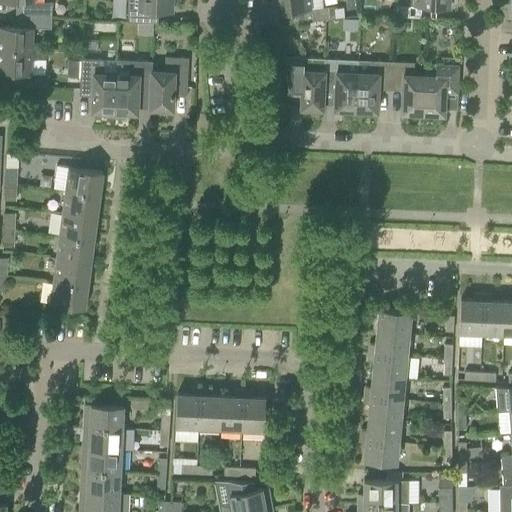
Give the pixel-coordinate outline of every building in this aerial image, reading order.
[(0,0),(0,1),(15,2),(15,14),(51,16),(51,3),(33,2),(33,0),(0,0)] [(178,0),(126,0),(126,22),(157,23),(157,11),(172,12),(172,0),(178,1),(178,0)] [(308,0),(272,0),(274,13),(310,9),(308,0)] [(395,0),(396,5),(395,17),(428,18),(428,6),(448,7),(448,0),(395,0)] [(315,8),(316,21),(328,19),(327,7),(315,8)] [(0,49),(36,51),(37,43),(31,43),(32,28),(50,29),(51,16),(15,14),(14,27),(0,26),(0,49)] [(36,51),(0,49),(0,73),(12,74),(11,86),(47,88),(48,75),(30,74),(30,60),(36,60),(36,51)] [(150,71),(149,92),(148,114),(160,114),(160,109),(172,110),(173,88),(185,88),(185,97),(186,97),(187,58),(164,57),(163,72),(151,71),(150,71)] [(324,59),(297,58),(283,57),(286,87),(287,86),(288,86),(301,86),(300,108),(322,109),(323,87),(324,59)] [(80,58),(78,89),(78,96),(79,96),(79,89),(92,89),(91,111),(102,112),(102,117),(113,117),(115,74),(103,74),(103,59),(80,58)] [(357,60),(324,59),(323,87),(334,88),(333,110),(355,111),(357,60)] [(115,74),(113,117),(124,118),(124,113),(136,113),(136,108),(137,91),(149,92),(150,71),(151,71),(152,61),(116,60),(115,74)] [(357,60),(355,111),(376,112),(377,90),(389,90),(390,62),(357,60)] [(413,63),(390,62),(389,90),(401,91),(400,113),(422,114),(423,75),(412,75),(413,63)] [(434,76),(423,75),(422,114),(443,115),(444,93),(456,93),(456,94),(457,94),(458,65),(435,64),(434,76)] [(55,166),(52,188),(64,190),(99,195),(102,172),(55,166)] [(4,183),(15,184),(16,167),(5,167),(4,183)] [(15,184),(4,183),(3,200),(14,201),(15,184)] [(64,190),(61,213),(96,217),(99,195),(64,190)] [(2,229),(13,230),(14,213),(3,213),(2,229)] [(96,217),(61,213),(58,236),(93,240),(96,217)] [(13,230),(2,229),(1,246),(12,246),(13,230)] [(93,240),(58,236),(55,258),(90,263),(93,240)] [(90,263),(55,258),(52,281),(87,286),(90,263)] [(87,286),(52,281),(49,304),(84,309),(87,286)] [(459,300),(459,320),(458,332),(481,333),(482,294),(474,294),(474,300),(459,300)] [(482,294),(481,333),(502,334),(504,301),(491,301),(491,295),(482,294)] [(511,301),(504,301),(502,334),(511,334),(511,301)] [(408,334),(408,332),(410,312),(371,308),(371,317),(377,318),(376,331),(408,334)] [(452,331),(453,316),(444,315),(444,331),(452,331)] [(368,344),(367,352),(406,356),(408,334),(376,331),(374,344),(368,344)] [(442,359),(451,360),(451,344),(443,344),(442,359)] [(406,356),(367,352),(367,360),(373,361),(371,374),(403,377),(406,356)] [(451,360),(442,359),(442,374),(450,375),(451,360)] [(479,372),(464,371),(463,379),(479,380),(479,372)] [(479,372),(479,380),(494,381),(494,373),(479,372)] [(364,387),(363,395),(401,398),(403,377),(371,374),(370,387),(364,387)] [(442,402),(450,402),(450,387),(441,387),(442,402)] [(511,387),(507,388),(495,387),(497,412),(509,411),(511,410),(511,387)] [(176,394),(175,414),(174,426),(197,427),(199,389),(191,388),(190,394),(176,394)] [(207,389),(199,389),(197,427),(219,428),(220,396),(207,395),(207,389)] [(233,396),(220,396),(219,428),(240,429),(242,391),(234,390),(233,396)] [(242,391),(240,429),(263,430),(264,398),(250,397),(250,391),(242,391)] [(401,398),(363,395),(362,403),(368,404),(367,417),(399,420),(401,398)] [(160,415),(169,415),(170,400),(158,399),(157,414),(160,415)] [(456,414),(464,414),(464,399),(456,399),(456,414)] [(450,418),(450,402),(442,402),(442,418),(450,418)] [(83,404),(82,426),(121,428),(122,406),(83,404)] [(464,414),(456,414),(456,429),(465,429),(464,414)] [(160,415),(159,430),(168,431),(169,415),(160,415)] [(360,430),(359,438),(397,442),(399,420),(367,417),(366,430),(360,430)] [(121,428),(82,426),(81,448),(120,450),(121,428)] [(168,431),(159,430),(158,445),(167,446),(168,431)] [(442,446),(450,446),(450,430),(442,431),(442,446)] [(240,467),(263,467),(264,433),(241,432),(240,467)] [(397,442),(359,438),(358,446),(364,447),(363,461),(395,464),(397,442)] [(457,457),(465,457),(465,442),(456,442),(457,457)] [(450,446),(442,446),(442,461),(451,461),(450,446)] [(120,450),(81,448),(80,470),(119,471),(120,450)] [(511,453),(511,454),(500,455),(502,485),(511,484),(511,453)] [(465,473),(465,457),(457,457),(457,473),(465,473)] [(156,473),(165,474),(166,458),(157,458),(156,473)] [(195,474),(195,465),(180,465),(180,473),(195,474)] [(195,465),(195,474),(210,474),(211,466),(195,465)] [(238,476),(239,467),(223,467),(223,475),(238,476)] [(254,468),(239,467),(238,476),(254,476),(254,468)] [(119,471),(80,470),(79,491),(118,493),(119,471)] [(165,474),(156,473),(155,488),(164,489),(165,474)] [(226,480),(230,502),(218,505),(219,511),(251,511),(271,508),(267,487),(255,489),(254,482),(226,480)] [(407,480),(363,480),(363,494),(357,494),(357,503),(407,503),(407,480)] [(511,511),(511,484),(502,485),(498,486),(498,511),(511,511)] [(451,487),(443,487),(437,487),(438,503),(451,503),(451,487)] [(78,511),(127,511),(128,493),(118,493),(79,491),(78,511)] [(167,511),(168,502),(157,501),(156,511),(167,511)] [(457,511),(465,511),(465,501),(457,501),(457,511)] [(178,511),(179,502),(168,502),(167,511),(178,511)] [(406,511),(407,503),(357,503),(357,511),(363,511),(362,511),(406,511)] [(451,511),(451,503),(438,503),(437,511),(451,511)]
